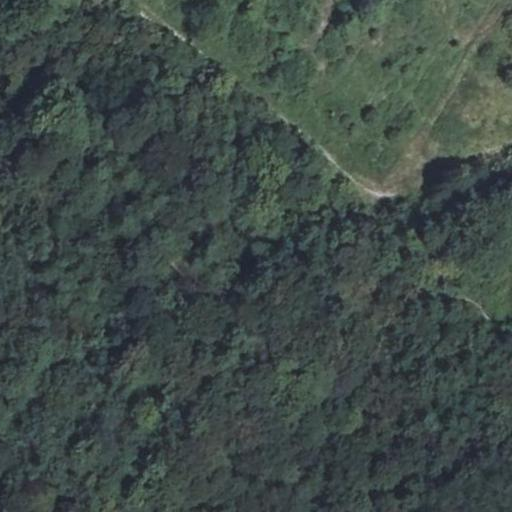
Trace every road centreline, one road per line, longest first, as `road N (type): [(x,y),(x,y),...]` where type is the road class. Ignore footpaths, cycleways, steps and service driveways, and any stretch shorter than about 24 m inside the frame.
road 1 (track): [(386,195),(363,191),(129,0)]
road 2 (track): [(509,0),(386,195)]
road 3 (track): [(511,145),(386,195)]
